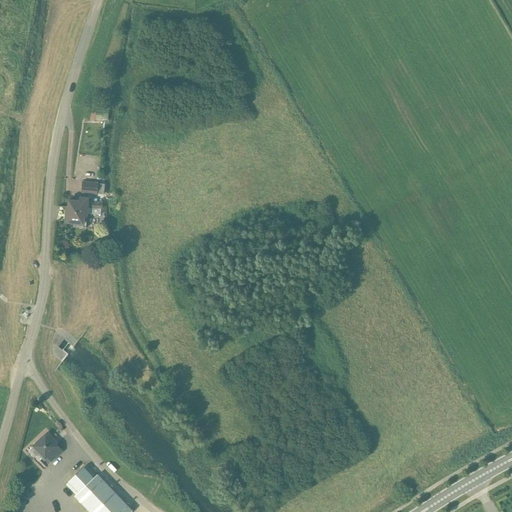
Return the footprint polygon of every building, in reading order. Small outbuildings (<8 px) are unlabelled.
[(108,108),(96,107),(95,120),(108,121),(108,108)] [(105,184),(82,181),(81,192),(96,194),(96,193),(103,194),(105,184)] [(89,198),(79,197),(79,201),(68,200),(66,223),(84,224),(85,217),(88,217),(89,208),(102,209),(103,201),(89,200),(89,198)] [(53,439),(48,434),(47,435),(45,434),(27,452),(37,462),(43,457),(45,459),(47,457),(51,461),(55,458),(62,451),(52,441),(53,439)] [(86,465),(66,484),(76,495),(75,496),(89,511),(130,511),(132,511),(97,475),(96,476),(86,465)]
